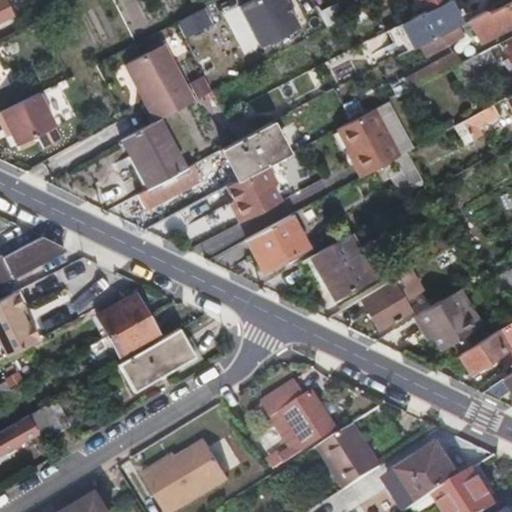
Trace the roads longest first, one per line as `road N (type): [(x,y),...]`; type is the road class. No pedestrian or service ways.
road 1 (residential): [(0,510),(246,364),(286,329)]
road 2 (residential): [(286,329),(0,188)]
road 3 (residential): [(511,436),(286,329)]
